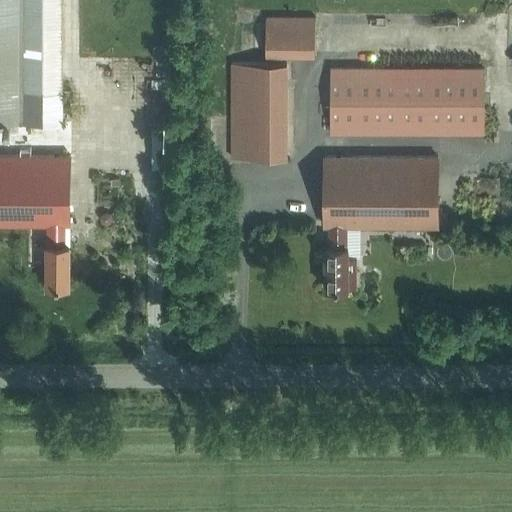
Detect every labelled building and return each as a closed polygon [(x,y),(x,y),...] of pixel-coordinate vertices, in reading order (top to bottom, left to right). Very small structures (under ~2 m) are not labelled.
[(0,0),(0,123),(60,124),(60,0),(0,0)] [(314,57),(314,16),(265,16),(265,57),(314,57)] [(85,47),(135,48),(135,20),(86,20),(85,47)] [(452,47),(474,47),(474,37),(452,37),(452,47)] [(143,76),(143,63),(101,62),(101,75),(143,76)] [(286,63),(231,62),(231,157),(286,157),(286,63)] [(330,67),(330,134),(484,134),(484,67),(330,67)] [(174,129),(152,129),(152,169),(174,169),(174,129)] [(69,155),(0,155),(0,224),(46,225),(46,244),(65,244),(65,225),(69,225),(69,155)] [(437,156),(324,156),(324,225),(328,225),(328,246),(324,246),(324,287),(356,287),(356,256),(348,256),(348,246),(346,246),(346,225),(437,226),(437,156)] [(65,244),(46,244),(45,244),(46,285),(69,285),(69,244),(65,244)]
